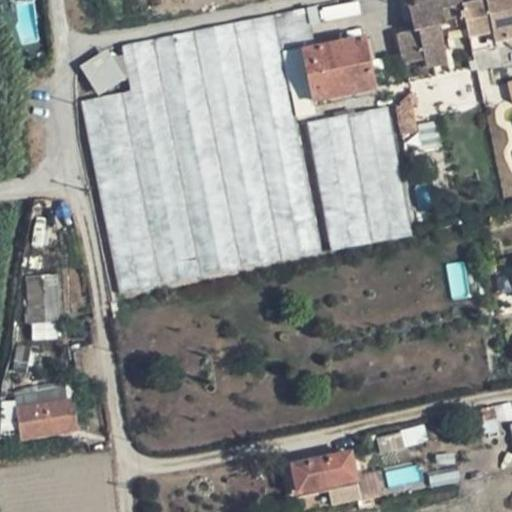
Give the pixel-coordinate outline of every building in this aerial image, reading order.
[(433,0),(408,0),(410,8),(434,3),(433,0)] [(463,0),(446,0),(441,1),(445,23),(457,21),(458,27),(468,25),(465,7),(463,0)] [(490,2),(465,7),(468,25),(471,41),(497,36),(499,44),(511,41),(511,0),(498,0),(490,2)] [(445,23),(441,1),(434,3),(410,8),(414,27),(407,28),(408,34),(400,35),(406,58),(408,69),(429,65),(430,71),(452,67),(445,23)] [(320,256),(296,119),(290,85),(307,81),(302,52),(314,49),(306,12),(124,50),(131,93),(83,104),(121,297),(320,256)] [(290,85),(296,119),(320,114),(318,104),(376,94),(366,38),(314,49),(302,52),(307,81),(290,85)] [(417,97),(398,101),(405,143),(419,140),(414,112),(420,111),(417,97)] [(417,234),(393,110),(307,126),(330,253),(417,234)] [(34,339),(65,336),(59,272),(28,275),(34,339)] [(17,398),(19,410),(73,400),(71,389),(17,398)] [(73,400),(19,410),(24,443),(78,433),(73,400)] [(505,408),(482,413),(485,428),(508,424),(505,408)] [(353,453),(293,465),(298,496),(360,483),(353,453)]
